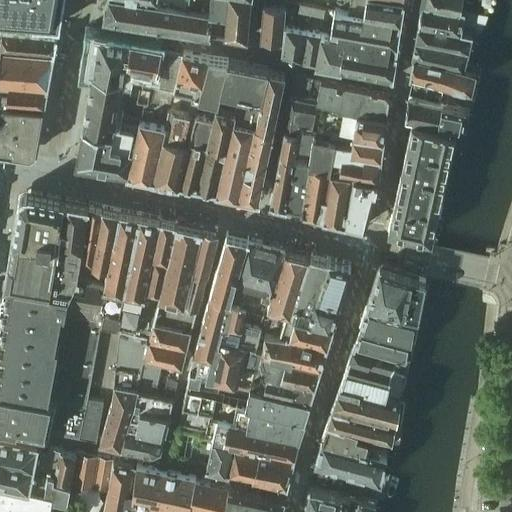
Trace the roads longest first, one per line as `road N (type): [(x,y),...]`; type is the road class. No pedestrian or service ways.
road 1 (residential): [(401,90),(373,247),(511,280)]
road 2 (residential): [(81,25),(252,58)]
road 3 (residential): [(252,58),(401,90)]
